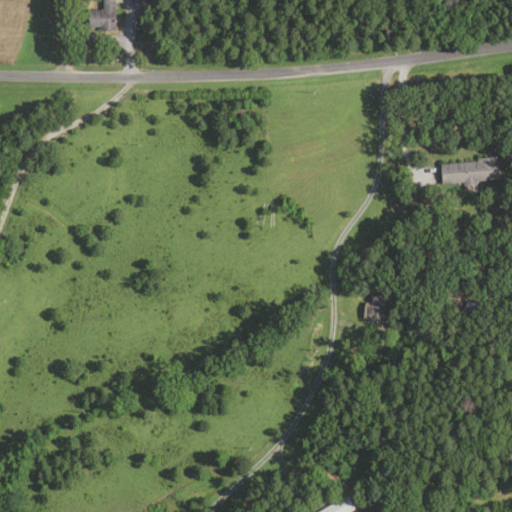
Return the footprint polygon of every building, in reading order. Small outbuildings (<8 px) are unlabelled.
[(114,32),(99,32),(99,27),(88,27),(88,11),(100,11),(100,1),(114,1),(114,32)] [(464,184),(464,181),(442,183),(441,163),(476,161),(476,159),(498,157),(500,179),(476,180),(476,183),(464,184)] [(386,295),(383,321),(369,319),(369,317),(363,316),(365,301),(370,302),(371,293),(386,295)] [(485,322),(461,314),(466,299),(490,307),(485,322)] [(316,511),(346,495),(354,509),(348,511),(316,511)]
